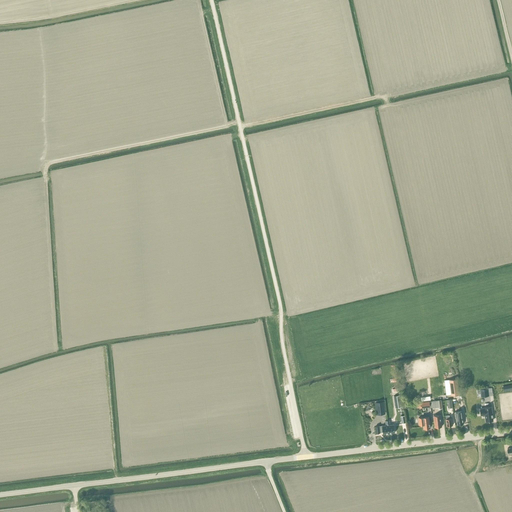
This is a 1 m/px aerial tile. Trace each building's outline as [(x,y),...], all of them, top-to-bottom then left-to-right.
[(451,395),(459,394),(457,379),(445,381),(447,395),(451,394),(451,395)] [(480,389),(481,397),(489,396),(488,388),(480,389)] [(438,408),(442,408),(441,400),(432,401),(433,407),(438,407),(438,408)] [(384,401),(375,402),(377,415),(385,413),(384,401)] [(485,421),(493,420),(491,407),(480,408),(481,415),(485,415),(485,421)] [(458,424),(463,424),(462,416),(461,410),(455,411),(456,417),(457,417),(458,424)] [(428,416),(419,418),(419,425),(424,425),(424,429),(430,428),(429,421),(428,416)] [(383,434),(389,433),(387,420),(385,421),(386,425),(375,427),(376,433),(380,432),(383,431),(383,434)]
